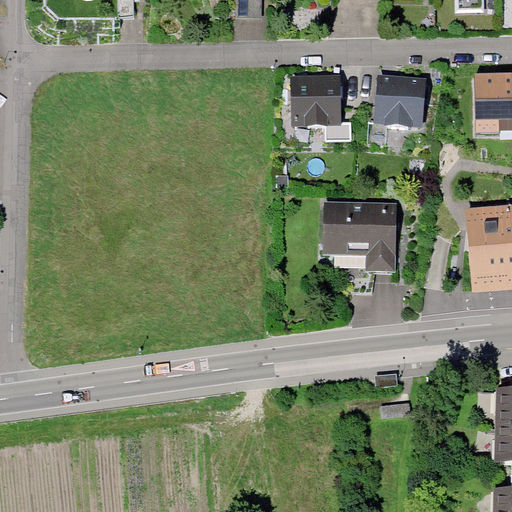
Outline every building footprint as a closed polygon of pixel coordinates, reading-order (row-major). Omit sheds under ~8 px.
[(260,0),(236,0),(236,18),(260,19),(260,0)] [(338,78),(289,77),(288,130),(338,130),(338,78)] [(425,81),(377,78),(374,126),(383,126),(383,129),(410,131),(411,128),(422,129),(425,81)] [(511,204),(464,209),(472,293),(511,289),(511,204)] [(396,205),(321,205),(321,259),(333,259),(333,264),(366,264),(366,275),(396,275),(396,205)] [(300,286),(285,292),(293,310),(307,303),(300,286)] [(511,511),(511,390),(499,390),(497,460),(511,460),(511,487),(495,486),(494,511),(511,511)]
